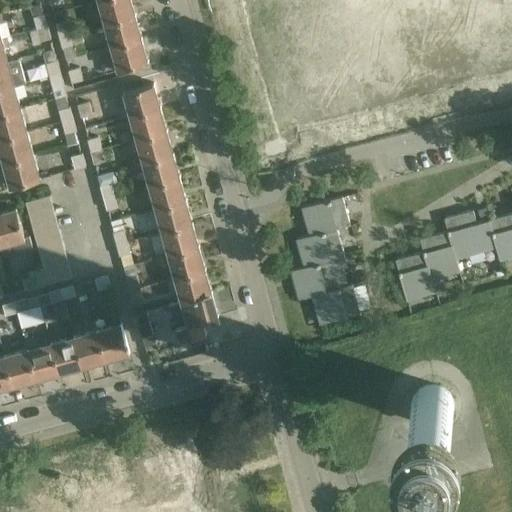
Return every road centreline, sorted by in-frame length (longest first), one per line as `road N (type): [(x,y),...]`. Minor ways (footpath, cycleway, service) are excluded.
road 1 (residential): [(511,115),(306,168),(237,222)]
road 2 (residential): [(0,431),(274,357)]
road 3 (residential): [(237,222),(174,0)]
road 4 (residential): [(316,511),(274,357)]
road 5 (residential): [(274,357),(237,222)]
